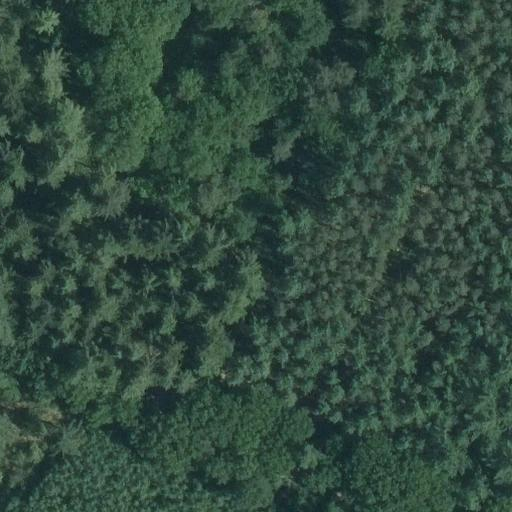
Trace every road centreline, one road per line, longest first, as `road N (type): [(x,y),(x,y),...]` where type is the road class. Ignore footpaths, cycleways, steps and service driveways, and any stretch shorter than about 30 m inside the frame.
road 1 (track): [(0,335),(381,511)]
road 2 (track): [(511,301),(383,511)]
